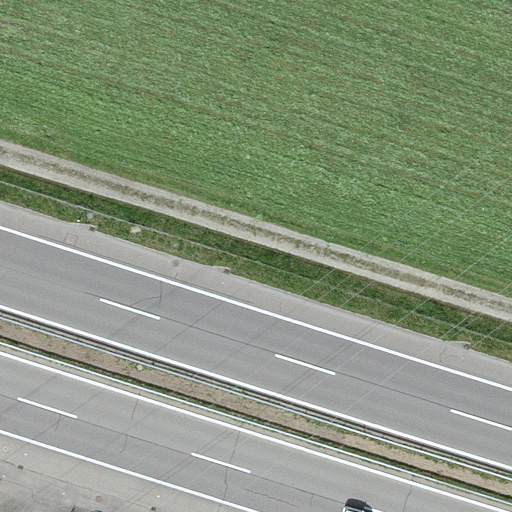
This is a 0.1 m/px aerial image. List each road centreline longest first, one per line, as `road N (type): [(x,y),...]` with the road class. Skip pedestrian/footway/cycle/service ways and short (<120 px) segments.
road 1 (track): [(0,165),(511,331)]
road 2 (motorway): [(511,427),(0,266)]
road 3 (motorway): [(0,392),(384,511)]
